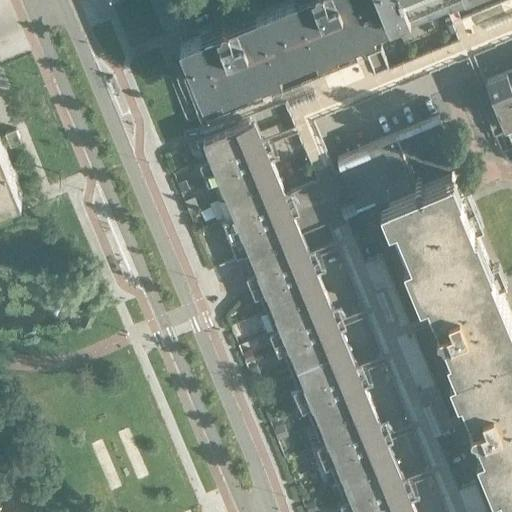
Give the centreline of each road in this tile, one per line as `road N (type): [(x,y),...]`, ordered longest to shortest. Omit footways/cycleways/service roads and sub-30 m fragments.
road 1 (tertiary): [(272,511),(66,0)]
road 2 (tertiary): [(33,10),(247,511)]
